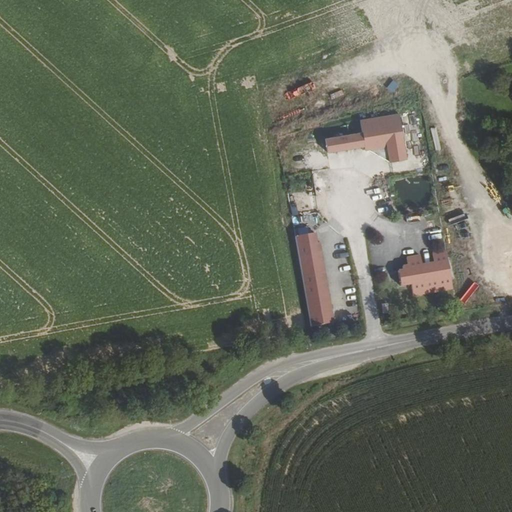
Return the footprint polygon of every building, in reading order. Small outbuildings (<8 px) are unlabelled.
[(388,88),(395,91),(399,83),(392,79),(388,88)] [(393,164),(410,162),(405,128),(330,139),(331,153),(368,148),(369,152),(381,150),(382,158),(392,156),(393,164)] [(463,197),(465,195),(465,194),(465,193),(465,191),(462,189),(460,188),(458,189),(456,191),(456,193),(456,195),(458,197),(460,198),(463,197)] [(473,189),(472,188),(470,188),(468,188),(467,189),(466,190),(465,191),(465,193),(465,194),(466,195),(468,197),(470,197),(471,197),(473,196),(474,194),(474,192),(474,191),(473,189)] [(450,233),(450,245),(467,245),(467,233),(450,233)] [(317,234),(296,238),(312,328),(334,324),(322,244),(319,245),(317,234)] [(454,293),(448,254),(434,257),(436,269),(424,271),(422,259),(408,261),(410,268),(404,269),(405,273),(399,274),(402,289),(413,288),(415,299),(454,293)]
